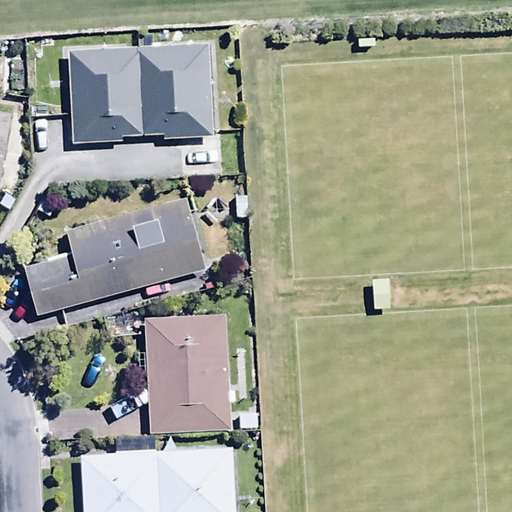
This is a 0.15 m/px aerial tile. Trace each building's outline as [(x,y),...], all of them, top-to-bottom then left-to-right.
[(119,148),(119,144),(162,142),(163,145),(215,142),(209,50),(68,58),(73,150),(119,148)] [(0,180),(9,120),(0,118),(0,180)] [(39,320),(59,315),(64,332),(204,294),(199,277),(207,275),(189,206),(66,239),(73,263),(26,275),(39,320)] [(372,286),(373,317),(390,316),(389,285),(372,286)] [(223,325),(145,327),(148,439),(226,437),(223,325)] [(156,457),(158,511),(237,511),(235,454),(156,457)] [(158,511),(156,457),(79,461),(81,511),(158,511)]
